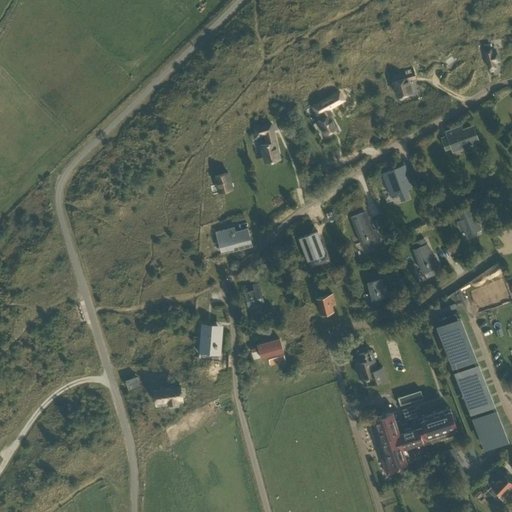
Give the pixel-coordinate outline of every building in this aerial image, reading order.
[(492,53),(491,48),(489,43),(482,45),(484,50),(489,69),(496,67),(494,62),(499,61),(497,52),(492,53)] [(411,92),(407,77),(402,78),(400,73),(391,76),(397,97),(411,92)] [(331,97),(313,107),(317,115),(321,112),(324,118),(318,121),(325,134),(337,127),(330,116),(332,114),(329,108),(335,105),(344,100),(340,92),(331,97)] [(264,162),(279,158),(275,141),(270,122),(253,126),(256,137),(264,135),(266,143),(260,145),(264,162)] [(464,147),(465,151),(468,152),(473,150),(474,147),(473,143),(479,141),(476,133),(474,134),(471,126),(463,129),(461,125),(445,131),(447,135),(441,137),(445,149),(451,147),(453,151),(464,147)] [(404,165),(382,173),(391,195),(398,192),(401,200),(409,197),(406,189),(412,187),(408,177),(409,176),(404,165)] [(232,189),(228,172),(214,176),(219,193),(232,189)] [(461,219),(457,221),(461,230),(465,229),(467,234),(481,228),(479,223),(477,223),(473,214),(471,208),(458,213),(461,219)] [(362,213),(351,217),(362,246),(379,239),(376,231),(374,232),(368,216),(364,217),(362,213)] [(234,226),(215,232),(217,232),(223,252),(234,249),(233,247),(250,242),(246,229),(248,228),(248,227),(234,231),(234,227),(235,227),(234,226)] [(317,231),(299,238),(308,260),(325,254),(317,231)] [(415,241),(412,242),(414,248),(413,248),(416,256),(423,273),(424,272),(433,268),(439,266),(436,258),(433,259),(432,256),(430,250),(425,237),(415,241)] [(372,300),(389,296),(387,288),(384,289),(381,279),(367,282),(372,300)] [(502,282),(474,292),(480,309),(489,306),(490,307),(500,303),(500,302),(509,298),(502,282)] [(259,283),(253,284),(254,290),(244,292),(248,306),(264,302),(259,283)] [(336,304),(333,293),(316,298),(321,314),(333,310),(332,305),(336,304)] [(455,313),(439,320),(440,324),(440,325),(456,366),(473,359),(457,318),(455,313)] [(415,327),(416,330),(423,327),(420,320),(417,321),(419,325),(415,327)] [(201,323),(199,353),(199,351),(216,352),(218,327),(201,325),(201,323)] [(423,328),(414,331),(420,346),(429,343),(423,328)] [(257,344),(258,347),(250,349),(251,352),(259,350),(261,359),(267,357),(268,358),(283,354),(279,338),(257,344)] [(355,363),(360,378),(366,377),(368,384),(386,379),(382,366),(376,368),(370,350),(358,353),(361,361),(355,363)] [(491,405),(475,364),(473,359),(456,366),(458,370),(474,412),(474,411),(476,416),(493,410),(491,405)] [(128,389),(140,385),(137,376),(125,381),(128,389)] [(169,404),(177,403),(176,399),(182,398),(180,387),(153,391),(155,402),(168,400),(169,404)] [(421,390),(398,397),(400,405),(423,398),(421,390)] [(374,420),(370,421),(371,425),(378,449),(379,448),(381,455),(382,456),(381,457),(386,475),(397,471),(396,467),(407,463),(406,463),(410,461),(407,450),(419,446),(418,443),(423,442),(424,444),(459,433),(451,408),(418,418),(414,405),(403,409),(407,422),(401,424),(400,420),(396,421),(393,412),(373,418),(374,420)] [(476,416),(476,417),(488,447),(505,441),(505,440),(493,410),(476,416)] [(491,486),(488,489),(494,495),(497,492),(502,496),(511,485),(511,481),(500,470),(489,482),(492,485),(491,486)]
